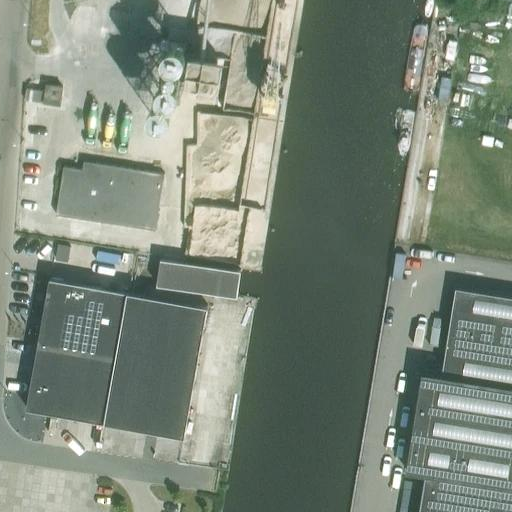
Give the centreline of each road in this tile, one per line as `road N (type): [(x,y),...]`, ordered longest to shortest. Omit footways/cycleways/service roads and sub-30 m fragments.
road 1 (unclassified): [(0,244),(17,0)]
road 2 (unclassified): [(0,449),(200,479)]
